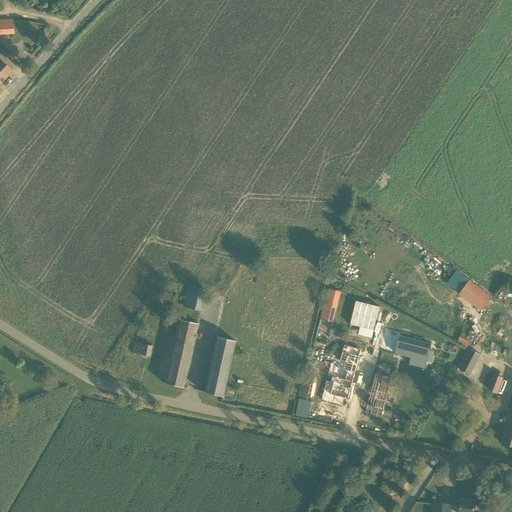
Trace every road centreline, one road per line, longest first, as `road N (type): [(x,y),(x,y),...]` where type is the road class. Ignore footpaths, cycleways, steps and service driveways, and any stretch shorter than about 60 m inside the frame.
road 1 (tertiary): [(511,470),(307,434),(104,384),(0,324)]
road 2 (unclassified): [(0,111),(98,0)]
